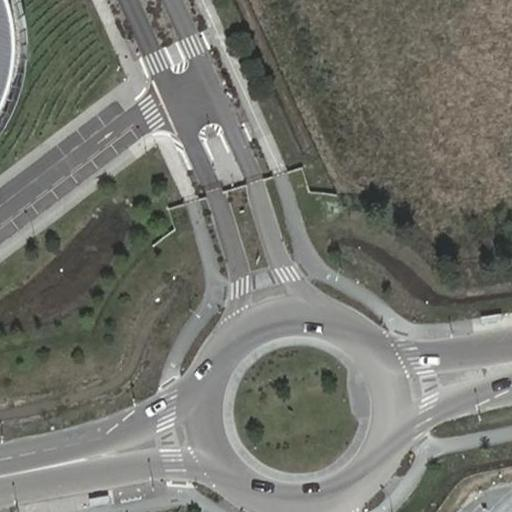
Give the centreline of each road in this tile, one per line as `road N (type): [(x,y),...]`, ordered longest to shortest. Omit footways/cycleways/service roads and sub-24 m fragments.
road 1 (secondary): [(0,491),(174,462),(224,473)]
road 2 (secondary): [(207,380),(137,430),(0,463)]
road 3 (secondary): [(224,473),(276,505),(326,503),(369,475),(391,428)]
road 4 (secondary): [(364,345),(321,320),(264,323),(239,337),(207,380)]
road 5 (secondary): [(511,345),(420,359),(364,345)]
road 6 (secondary): [(391,428),(511,387)]
